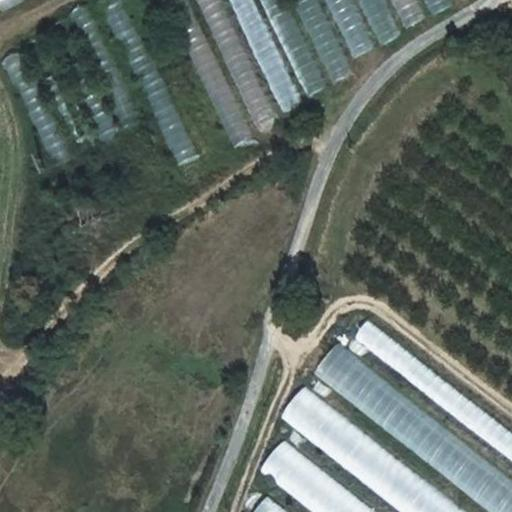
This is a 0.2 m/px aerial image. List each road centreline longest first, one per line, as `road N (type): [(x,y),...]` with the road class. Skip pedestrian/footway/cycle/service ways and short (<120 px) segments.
road 1 (unclassified): [(207,511),(339,128),(372,75),(487,0)]
road 2 (track): [(273,333),(293,352),(336,309),(367,302),(511,411)]
road 3 (track): [(293,352),(237,511)]
